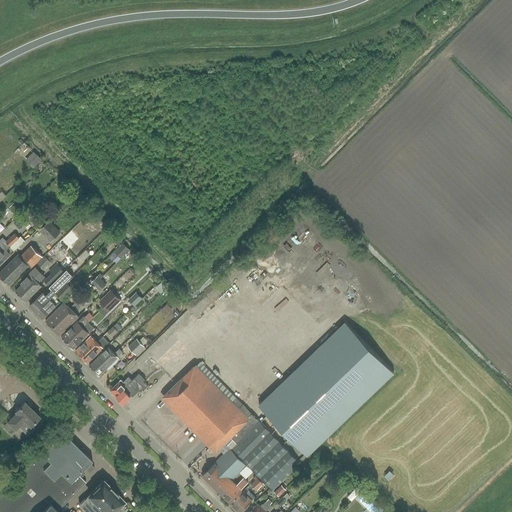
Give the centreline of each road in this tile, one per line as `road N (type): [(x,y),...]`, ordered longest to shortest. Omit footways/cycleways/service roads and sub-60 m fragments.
road 1 (trunk): [(0,63),(40,42),(126,18),(290,15),(361,0)]
road 2 (residential): [(21,310),(123,414)]
road 3 (tertiary): [(103,416),(9,323)]
